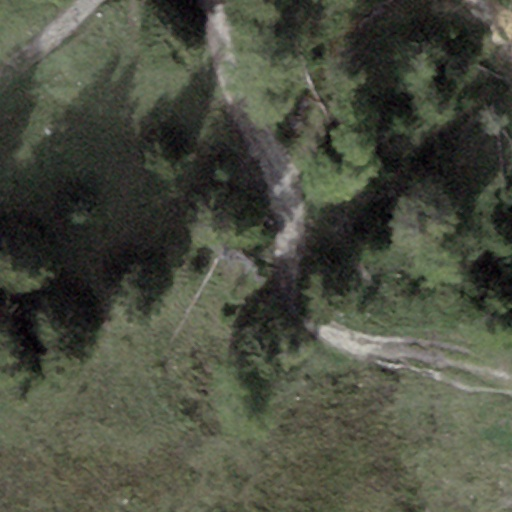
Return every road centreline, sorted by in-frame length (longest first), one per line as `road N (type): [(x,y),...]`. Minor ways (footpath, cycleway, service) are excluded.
road 1 (track): [(511,386),(379,349),(295,311),(274,168),(238,114),(199,0)]
road 2 (track): [(94,0),(0,86)]
